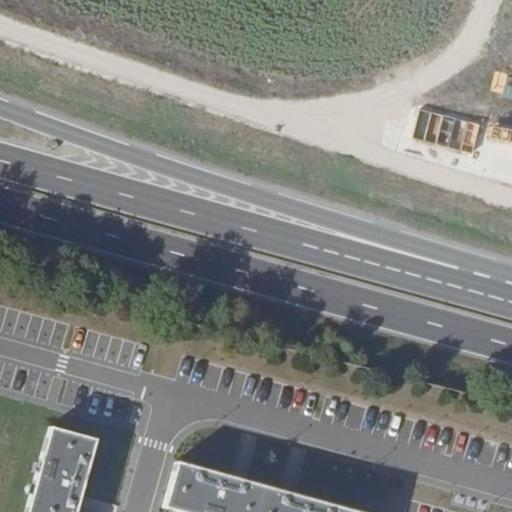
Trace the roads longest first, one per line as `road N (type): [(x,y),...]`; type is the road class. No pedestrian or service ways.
road 1 (trunk): [(511,272),(0,103)]
road 2 (trunk): [(0,203),(511,345)]
road 3 (trunk): [(511,301),(0,160)]
road 4 (residential): [(511,487),(171,393),(135,511)]
